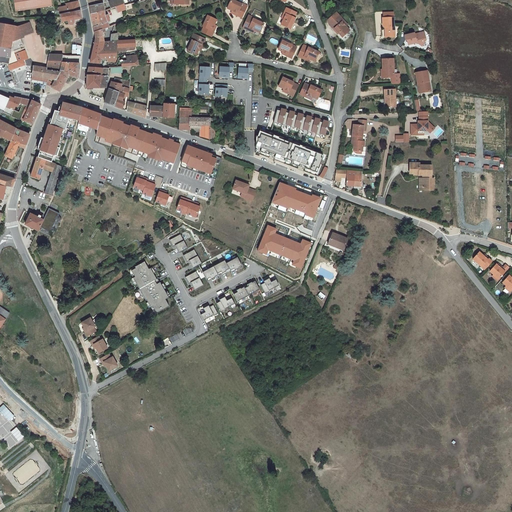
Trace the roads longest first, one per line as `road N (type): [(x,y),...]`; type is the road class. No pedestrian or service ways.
road 1 (unclassified): [(325,189),(74,90)]
road 2 (residential): [(309,0),(341,80),(325,189)]
road 3 (tertiary): [(84,394),(71,349),(13,233)]
road 4 (residential): [(84,394),(199,332),(190,304)]
road 5 (tertiary): [(13,233),(12,204),(49,99)]
road 6 (unclassified): [(445,242),(325,189)]
